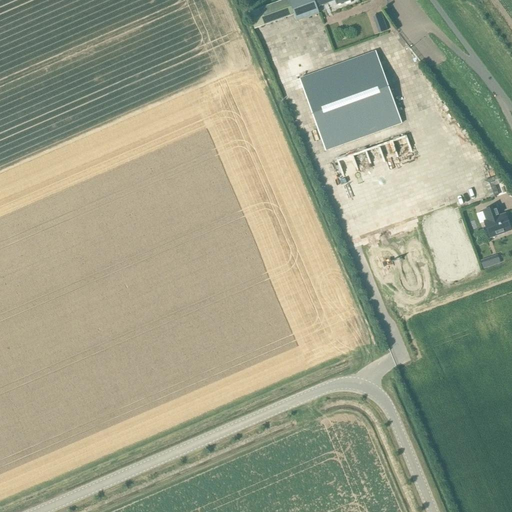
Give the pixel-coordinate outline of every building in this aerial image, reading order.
[(286,0),(249,14),(255,29),(294,14),(297,22),(319,13),(317,6),(314,0),(286,0)] [(402,123),(376,52),(300,79),(326,151),(402,123)] [(498,176),(485,181),(491,197),(496,195),(492,184),(500,181),(498,176)] [(511,211),(506,213),(505,210),(507,209),(504,203),(492,207),(496,217),(493,218),(498,234),(511,228),(511,211)] [(483,262),(481,262),(483,268),(484,268),(485,268),(500,262),(498,256),(483,262)]
